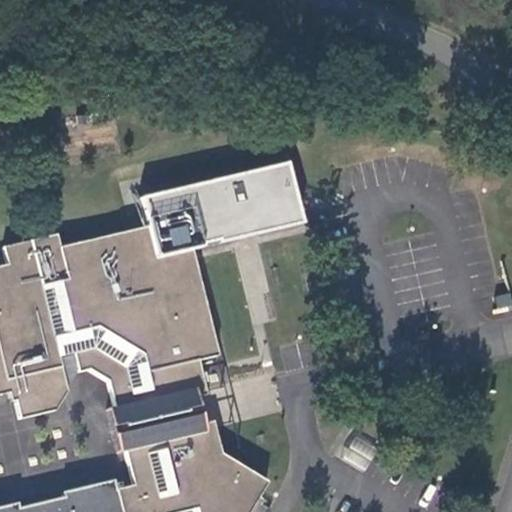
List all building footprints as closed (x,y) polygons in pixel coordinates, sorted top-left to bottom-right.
[(155,258),(191,250),(238,239),(301,225),(286,164),(139,200),(155,258)] [(215,357),(194,260),(191,250),(155,258),(147,228),(60,249),(56,235),(3,248),(6,265),(0,266),(0,291),(23,400),(15,402),(18,420),(53,412),(66,393),(58,359),(72,356),(76,373),(88,371),(107,383),(112,408),(106,410),(117,454),(124,453),(132,486),(115,490),(120,511),(159,511),(159,510),(192,501),(183,462),(220,456),(213,429),(211,423),(202,424),(197,400),(205,397),(198,362),(215,357)] [(23,400),(0,291),(0,394),(10,392),(11,403),(15,402),(23,400)] [(343,462),(367,470),(376,444),(352,436),(343,462)] [(220,456),(183,462),(192,501),(194,511),(248,511),(259,495),(265,485),(220,456)] [(120,511),(115,490),(113,480),(66,492),(67,498),(22,508),(22,501),(0,506),(0,511),(120,511)] [(264,511),(267,507),(257,501),(250,511),(264,511)]
